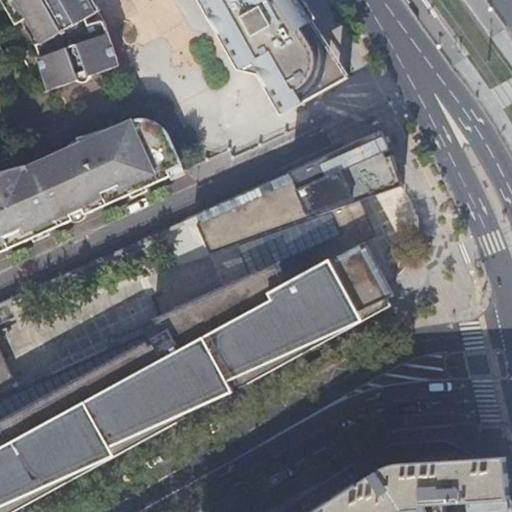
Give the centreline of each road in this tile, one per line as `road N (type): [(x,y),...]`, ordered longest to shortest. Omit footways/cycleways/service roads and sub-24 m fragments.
road 1 (residential): [(0,287),(434,93)]
road 2 (secondary): [(511,332),(412,346),(115,511)]
road 3 (secondary): [(179,511),(369,413),(511,400)]
road 4 (primary): [(434,93),(428,111),(486,228),(511,305)]
road 5 (primary): [(434,93),(463,109),(511,194)]
